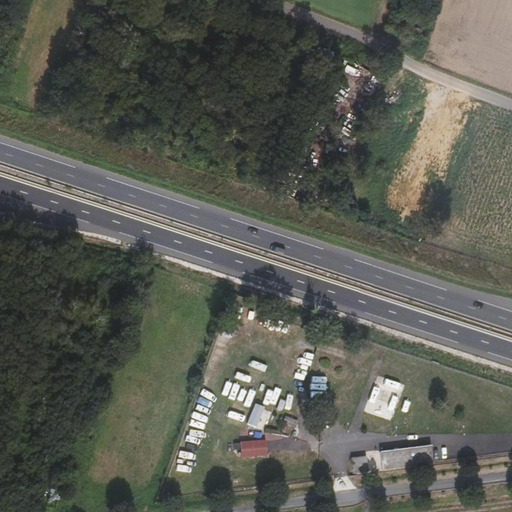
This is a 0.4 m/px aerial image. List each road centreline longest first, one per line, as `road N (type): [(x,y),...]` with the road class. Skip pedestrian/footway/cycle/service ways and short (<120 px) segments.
road 1 (motorway): [(511,319),(0,152)]
road 2 (motorway): [(0,182),(511,349)]
road 3 (unclassified): [(511,478),(271,505)]
road 4 (track): [(268,0),(404,54)]
